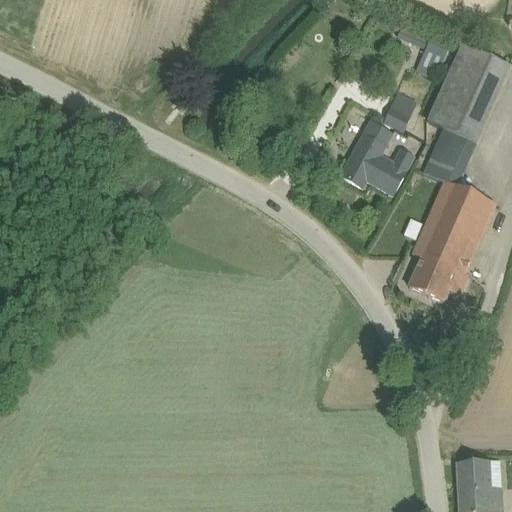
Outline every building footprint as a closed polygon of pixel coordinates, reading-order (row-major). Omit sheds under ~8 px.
[(400,35),(405,22),(399,19),(394,32),(400,35)] [(453,42),(434,34),(407,22),(401,37),(428,49),(416,76),(434,84),(453,42)] [(496,208),(457,191),(511,71),(497,64),(462,48),(427,125),(443,132),(423,177),(445,187),(414,258),(423,261),(410,291),(444,306),(455,282),(462,285),(496,208)] [(403,134),(410,119),(416,105),(398,97),(385,126),(403,134)] [(173,107),(180,113),(182,115),(183,114),(188,108),(188,103),(184,100),(180,100),(174,107),(174,106),(173,107)] [(393,199),(414,161),(400,152),(394,164),(383,158),(394,137),(372,126),(342,179),(363,191),(367,184),(393,199)] [(504,511),(503,491),(492,491),(491,465),(457,467),(459,511),(504,511)]
